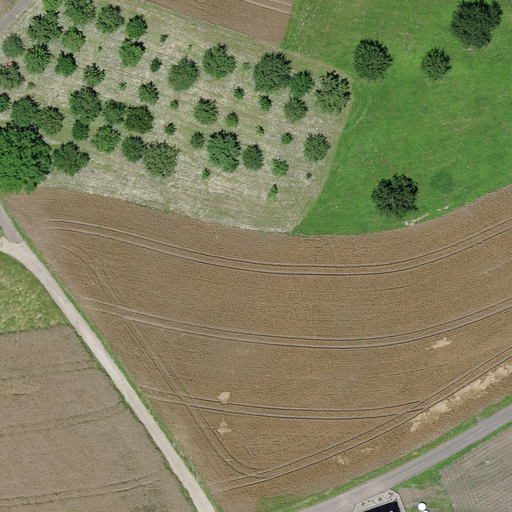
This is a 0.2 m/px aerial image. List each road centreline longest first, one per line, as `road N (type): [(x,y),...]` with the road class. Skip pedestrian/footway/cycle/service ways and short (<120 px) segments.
road 1 (track): [(0,241),(22,250),(207,511)]
road 2 (track): [(316,511),(459,446),(511,412)]
